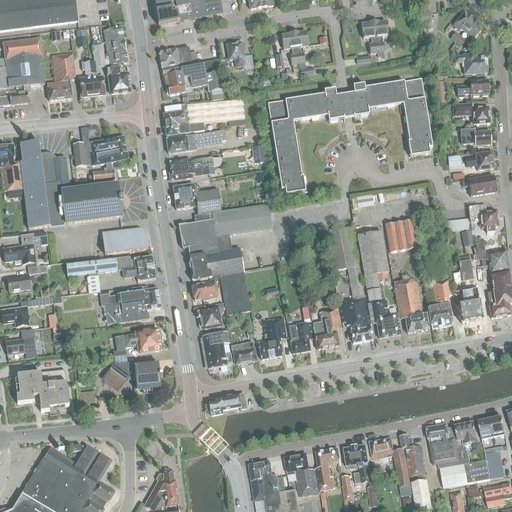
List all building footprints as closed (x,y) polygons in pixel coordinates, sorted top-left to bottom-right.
[(78,23),(74,0),(17,0),(0,2),(0,33),(77,23),(78,23)] [(153,0),(154,3),(156,12),(155,12),(158,27),(222,15),(220,1),(209,3),(208,0),(153,0)] [(262,9),(260,0),(247,0),(249,11),(262,9)] [(260,0),(262,9),(274,7),(273,0),(260,0)] [(464,32),(473,21),(464,13),(455,25),(457,27),(456,29),(459,31),(460,29),(464,32)] [(473,21),(464,32),(468,35),(467,37),(470,40),(471,38),(474,40),(483,28),(473,21)] [(376,50),(369,51),(370,56),(377,55),(383,54),(382,38),(387,38),(386,22),(373,24),(376,50)] [(369,46),(369,51),(376,50),(373,24),(361,25),(363,40),(370,39),(371,45),(369,46)] [(103,32),(105,44),(123,41),(120,29),(103,32)] [(60,42),(59,33),(50,34),(52,43),(60,42)] [(305,33),(293,34),(298,66),(304,65),(303,54),(299,55),(298,49),(308,48),(305,33)] [(291,67),(298,66),(293,34),(281,36),(283,52),(293,50),(294,56),(290,56),(291,67)] [(455,44),(460,38),(455,34),(451,40),(455,44)] [(465,41),(460,38),(455,44),(460,48),(465,41)] [(0,110),(3,110),(3,108),(28,105),(27,95),(30,95),(30,88),(35,87),(44,86),(41,58),(42,58),(40,40),(3,45),(5,63),(6,71),(5,71),(0,71),(0,110)] [(125,52),(123,41),(105,44),(107,55),(125,52)] [(240,44),(239,43),(236,44),(235,45),(227,47),(229,62),(234,61),(235,69),(243,68),(242,59),(244,59),(242,44),(240,44)] [(102,47),(92,48),(94,63),(94,69),(95,69),(105,68),(102,47)] [(189,55),(188,49),(176,51),(162,53),(161,53),(158,57),(159,57),(160,62),(159,62),(161,71),(162,78),(166,77),(163,80),(166,95),(170,97),(184,95),(183,91),(191,90),(207,87),(208,94),(222,92),(218,74),(222,74),(220,61),(203,64),(203,63),(197,65),(195,54),(189,55)] [(125,52),(107,55),(109,68),(127,64),(125,52)] [(283,68),(281,55),(275,56),(276,69),(283,68)] [(476,58),(475,55),(462,56),(462,57),(455,57),(455,64),(461,64),(461,68),(463,68),(463,76),(470,75),(473,76),(475,75),(487,74),(487,61),(480,59),(480,58),(476,58)] [(75,81),(72,56),(51,58),(54,84),(47,85),(49,103),(72,100),(70,82),(75,81)] [(88,64),(93,98),(104,97),(102,78),(96,79),(95,69),(94,69),(94,63),(88,64)] [(93,98),(88,64),(84,64),(85,80),(79,81),(81,99),(93,98)] [(125,70),(124,68),(105,70),(107,80),(108,79),(111,96),(130,94),(127,70),(125,70)] [(314,76),(313,70),(300,72),(301,78),(314,76)] [(424,100),(421,80),(403,82),(403,83),(364,89),(364,86),(353,88),(354,94),(345,96),(336,97),(335,91),(323,93),(324,96),(284,102),(267,105),(270,125),(281,191),(284,191),(285,197),(304,194),(302,178),(301,178),(292,124),(328,118),(328,123),(344,121),(349,120),(354,119),(369,116),(368,111),(403,106),(409,143),(407,143),(410,159),(430,156),(429,149),(432,149),(424,100)] [(488,97),(487,82),(469,83),(470,88),(457,88),(458,97),(470,96),(470,97),(473,97),(473,98),(479,98),(479,96),(482,96),(482,98),(487,98),(487,97),(488,97)] [(244,121),(242,102),(204,105),(182,109),(183,114),(163,116),(165,138),(204,132),(203,125),(244,121)] [(472,110),(472,106),(451,108),(452,119),(473,117),(474,126),(490,125),(489,109),(472,110)] [(475,135),(474,131),(460,132),(461,147),(475,146),(475,149),(476,148),(478,149),(481,149),(482,148),(490,147),(490,146),(492,144),(491,141),(490,140),(489,134),(475,135)] [(225,142),(223,132),(196,136),(166,140),(168,155),(195,151),(194,146),(225,142)] [(105,155),(126,151),(124,138),(99,143),(99,141),(72,145),(75,168),(91,166),(90,155),(104,152),(105,155)] [(23,190),(26,220),(27,231),(49,229),(49,227),(51,227),(51,228),(64,227),(63,225),(65,225),(122,218),(120,205),(122,204),(121,199),(119,199),(118,185),(69,192),(65,159),(57,161),(54,157),(50,155),(46,155),(42,155),(41,156),(40,157),(38,143),(20,145),(22,163),(19,163),(22,190),(23,190)] [(0,171),(2,193),(22,190),(19,163),(13,164),(12,158),(14,157),(13,146),(0,147),(0,171)] [(266,163),(264,147),(251,149),(253,165),(266,163)] [(128,161),(126,151),(105,155),(104,152),(90,155),(91,166),(92,167),(106,165),(107,169),(104,170),(104,172),(93,173),(94,183),(112,181),(111,171),(112,171),(111,164),(128,161)] [(493,171),(491,154),(475,156),(475,159),(465,160),(466,169),(476,168),(476,173),(493,171)] [(462,156),(450,157),(451,167),(463,166),(462,156)] [(208,176),(208,170),(207,168),(213,167),(212,160),(201,161),(190,162),(190,161),(169,164),(172,182),(192,179),(192,177),(194,176),(194,178),(208,176)] [(496,195),(493,178),(461,183),(462,188),(468,187),(470,199),(496,195)] [(194,187),(193,186),(173,189),(176,211),(196,208),(197,215),(220,212),(217,191),(199,194),(198,186),(194,187)] [(354,198),(355,209),(377,206),(375,195),(354,198)] [(271,230),(268,207),(194,217),(195,224),(177,227),(181,250),(187,249),(189,260),(187,261),(190,282),(192,283),(219,278),(226,317),(249,313),(239,250),(231,251),(228,236),(271,230)] [(469,221),(469,225),(480,224),(480,230),(486,230),(486,235),(494,234),(493,229),(498,229),(497,227),(499,227),(498,221),(497,221),(496,215),(485,216),(485,214),(479,215),(478,208),(467,209),(469,221)] [(470,231),(469,225),(469,221),(440,224),(441,234),(470,231)] [(416,251),(411,223),(385,227),(390,255),(416,251)] [(364,299),(351,229),(326,234),(333,272),(348,270),(353,301),(343,302),(342,298),(337,299),(342,324),(346,323),(347,328),(349,327),(350,333),(351,333),(353,345),(373,342),(365,299),(364,299)] [(140,230),(139,230),(138,230),(101,234),(104,256),(141,252),(142,251),(150,248),(144,233),(143,233),(143,232),(142,231),(141,231),(141,230),(140,230)] [(21,247),(19,247),(2,250),(4,263),(14,262),(14,265),(21,264),(21,266),(27,265),(27,270),(36,269),(35,263),(32,245),(31,241),(39,240),(40,246),(41,248),(47,247),(45,232),(20,236),(21,247)] [(473,247),(471,233),(461,235),(463,248),(473,247)] [(388,274),(381,234),(358,238),(369,305),(368,305),(371,326),(377,325),(379,340),(400,337),(397,317),(389,318),(387,310),(387,311),(385,302),(381,303),(376,276),(388,274)] [(488,267),(493,294),(511,290),(508,268),(505,252),(486,256),(484,255),(483,248),(473,250),(475,262),(480,261),(482,268),(488,267)] [(130,262),(129,258),(66,265),(67,277),(122,271),(124,280),(136,278),(137,284),(155,280),(151,258),(135,261),(130,262)] [(455,274),(456,284),(476,281),(473,261),(461,262),(463,273),(455,274)] [(46,274),(45,267),(36,269),(27,270),(28,277),(46,274)] [(30,290),(28,277),(24,277),(7,280),(9,294),(30,290)] [(100,294),(98,278),(87,279),(89,295),(100,294)] [(218,289),(217,281),(209,282),(209,285),(191,288),(193,302),(202,300),(202,302),(209,300),(208,299),(216,298),(215,289),(218,289)] [(416,286),(410,282),(399,284),(395,291),(400,321),(404,321),(407,335),(428,332),(426,317),(420,318),(419,316),(421,315),(416,286)] [(453,306),(449,282),(431,285),(435,309),(427,311),(430,331),(452,327),(448,307),(453,306)] [(56,297),(62,290),(55,284),(49,292),(56,297)] [(148,291),(147,288),(134,290),(135,294),(119,297),(109,298),(109,295),(100,296),(101,308),(104,308),(107,327),(120,325),(148,321),(147,312),(160,310),(157,290),(148,291)] [(482,321),(477,289),(451,294),(454,308),(457,307),(461,326),(482,321)] [(511,301),(511,290),(493,294),(486,295),(491,320),(510,317),(508,305),(511,304),(511,301)] [(26,309),(53,306),(52,299),(48,299),(41,300),(25,302),(26,309)] [(223,314),(221,306),(215,307),(215,310),(201,312),(200,311),(195,312),(198,330),(201,330),(202,331),(213,329),(215,330),(218,329),(218,328),(221,328),(218,314),(223,314)] [(28,326),(26,308),(1,312),(2,325),(14,323),(15,328),(28,326)] [(341,330),(338,311),(319,314),(321,324),(312,325),(317,351),(339,348),(336,331),(341,330)] [(53,335),(56,334),(54,316),(48,317),(50,329),(52,329),(53,335)] [(285,340),(282,320),(262,323),(264,336),(262,336),(262,339),(264,339),(265,342),(257,343),(260,361),(281,358),(278,341),(285,340)] [(313,341),(310,324),(287,328),(290,344),(289,344),(291,356),(309,353),(307,342),(313,341)] [(157,332),(157,330),(135,334),(135,336),(123,338),(125,348),(137,346),(138,354),(154,352),(156,353),(158,353),(159,351),(160,351),(158,338),(159,335),(157,332)] [(36,352),(34,340),(34,338),(33,331),(21,333),(22,341),(5,343),(7,357),(24,354),(25,354),(26,360),(36,358),(36,359),(37,359),(36,352)] [(61,334),(63,355),(70,355),(68,333),(61,334)] [(228,346),(226,333),(201,338),(207,371),(226,367),(225,366),(232,365),(230,355),(224,356),(222,347),(228,346)] [(254,362),(251,344),(230,348),(231,353),(232,355),(234,366),(254,362)] [(114,365),(124,364),(127,364),(126,352),(112,353),(114,365)] [(84,354),(77,354),(78,368),(86,367),(84,354)] [(124,364),(114,365),(113,365),(113,371),(110,371),(102,382),(117,393),(125,382),(135,381),(136,392),(160,390),(159,378),(162,378),(161,377),(159,377),(158,365),(136,367),(136,363),(127,364),(124,364)] [(68,407),(64,371),(17,376),(19,396),(16,397),(17,405),(39,403),(40,413),(49,412),(48,409),(68,407)] [(96,403),(96,392),(81,392),(82,404),(96,403)] [(244,399),(239,396),(212,401),(213,403),(208,404),(211,417),(222,415),(222,412),(239,409),(240,411),(246,410),(244,399)] [(489,420),(493,438),(504,436),(501,418),(489,420)] [(493,438),(489,420),(478,423),(481,441),(493,438)] [(455,427),(455,428),(457,439),(454,439),(459,467),(464,466),(467,485),(503,478),(498,453),(496,454),(489,455),(488,451),(485,451),(487,462),(480,463),(469,465),(467,453),(471,452),(470,445),(476,443),(473,424),(455,427)] [(458,487),(467,485),(464,466),(459,467),(454,439),(457,439),(455,428),(447,430),(446,426),(426,429),(433,467),(437,466),(438,471),(440,471),(443,489),(458,487)] [(408,437),(399,438),(401,450),(404,450),(409,479),(419,477),(420,483),(411,485),(415,508),(431,505),(427,482),(425,482),(424,476),(426,476),(421,448),(413,449),(411,439),(408,440),(408,437)] [(390,440),(369,443),(372,461),(393,457),(399,490),(401,498),(411,496),(409,488),(403,451),(392,453),(390,440)] [(111,463),(85,446),(74,465),(50,450),(33,478),(28,479),(29,484),(12,511),(103,511),(104,511),(101,509),(105,502),(108,504),(115,493),(99,483),(111,463)] [(367,465),(365,447),(357,449),(357,448),(352,448),(352,449),(343,451),(346,470),(349,472),(359,470),(360,474),(354,475),(355,486),(370,484),(368,468),(365,469),(365,465),(367,465)] [(340,467),(338,451),(316,454),(319,470),(315,471),(319,492),(334,490),(332,478),(329,478),(327,467),(331,467),(331,468),(340,467)] [(308,472),(305,456),(284,460),(287,477),(295,476),(299,498),(319,495),(314,471),(308,472)] [(272,478),(269,463),(252,466),(249,469),(255,510),(256,509),(256,511),(298,511),(295,492),(279,495),(276,477),(272,478)] [(172,474),(170,471),(164,472),(163,475),(163,479),(161,480),(162,484),(157,484),(144,507),(152,511),(166,511),(166,508),(178,506),(175,482),(173,482),(172,474)] [(351,501),(348,480),(342,481),(346,502),(351,501)] [(511,500),(509,485),(486,490),(488,499),(486,500),(488,509),(505,506),(504,501),(511,500)] [(468,489),(470,500),(481,498),(481,493),(478,493),(477,487),(468,489)] [(371,510),(378,508),(375,488),(367,489),(371,510)] [(463,511),(460,494),(450,496),(452,511),(463,511)]
